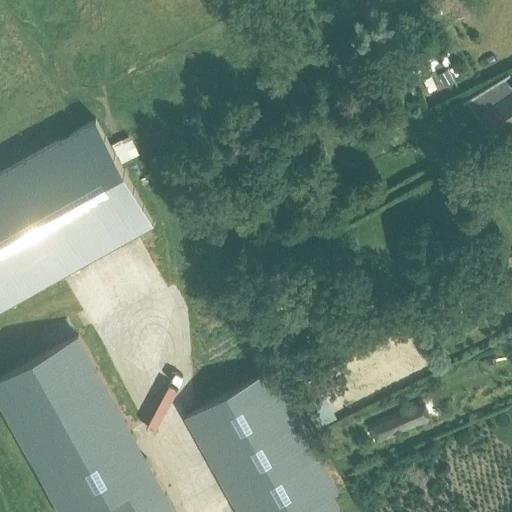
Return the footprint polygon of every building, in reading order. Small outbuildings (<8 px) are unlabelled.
[(448,70),(440,74),(446,86),(454,81),(448,70)] [(479,115),(497,104),(511,126),(511,125),(511,84),(510,86),(504,77),(510,73),(509,72),(463,101),(463,103),(469,99),(479,115)] [(0,170),(0,310),(155,222),(96,117),(0,170)] [(440,316),(426,314),(423,330),(437,332),(440,316)] [(176,511),(79,335),(0,378),(0,400),(61,511),(176,511)] [(341,511),(331,494),(338,490),(270,367),(186,415),(240,511),(341,511)] [(318,425),(328,420),(315,395),(306,400),(318,425)] [(426,403),(370,428),(377,443),(432,419),(426,403)]
